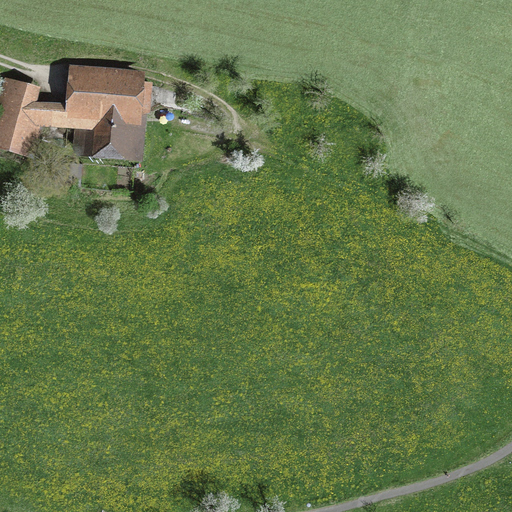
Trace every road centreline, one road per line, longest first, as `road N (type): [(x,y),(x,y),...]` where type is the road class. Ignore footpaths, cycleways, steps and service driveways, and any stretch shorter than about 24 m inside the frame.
road 1 (track): [(162,77),(224,104),(252,147),(511,268)]
road 2 (track): [(162,77),(76,61),(0,64)]
